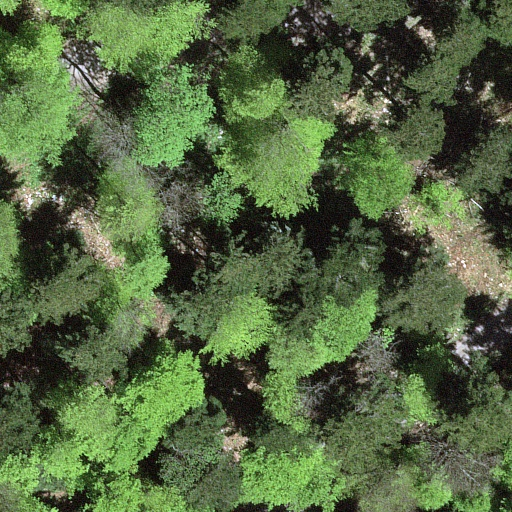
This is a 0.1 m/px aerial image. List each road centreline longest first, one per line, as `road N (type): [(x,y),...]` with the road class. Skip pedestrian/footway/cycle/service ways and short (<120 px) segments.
road 1 (track): [(376,0),(323,15),(143,35),(82,53),(0,103)]
road 2 (track): [(279,511),(350,443),(511,320)]
